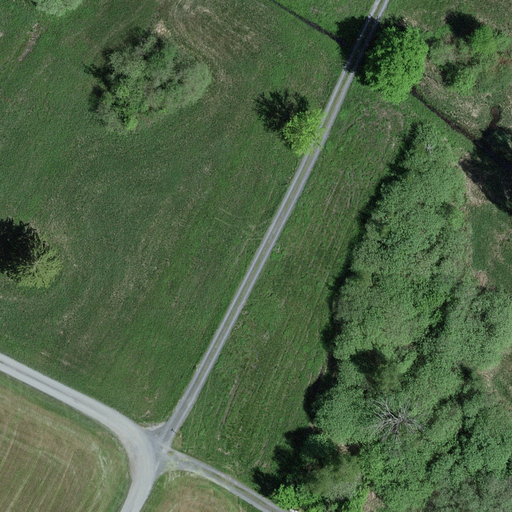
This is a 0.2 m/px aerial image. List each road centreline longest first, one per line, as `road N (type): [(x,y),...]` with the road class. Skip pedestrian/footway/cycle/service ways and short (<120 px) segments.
road 1 (track): [(388,0),(128,511)]
road 2 (track): [(0,361),(123,423),(173,460),(200,465),(289,511)]
